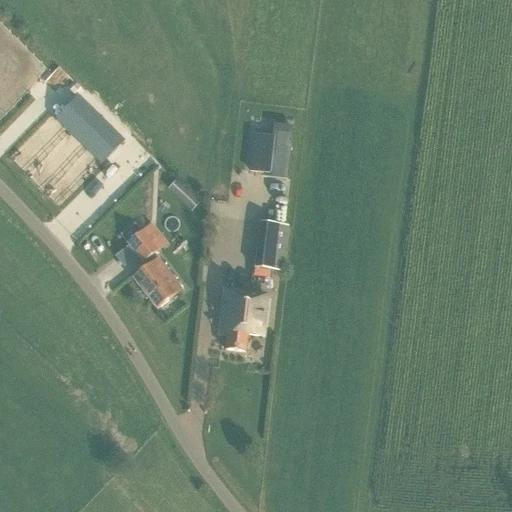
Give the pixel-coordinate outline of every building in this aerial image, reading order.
[(124,143),(79,99),(57,122),(101,165),(124,143)] [(268,178),(286,180),(291,126),(273,124),(272,135),(252,133),(248,172),(268,174),(268,178)] [(152,223),(126,242),(142,263),(168,244),(152,223)] [(283,274),(288,228),(261,224),(256,271),(283,274)] [(151,266),(133,280),(157,311),(183,292),(165,269),(158,275),(151,266)] [(268,298),(256,297),(256,295),(226,292),(225,308),(222,307),(221,315),(224,315),(221,333),(228,334),(226,352),(246,354),(248,336),(263,338),(268,298)]
